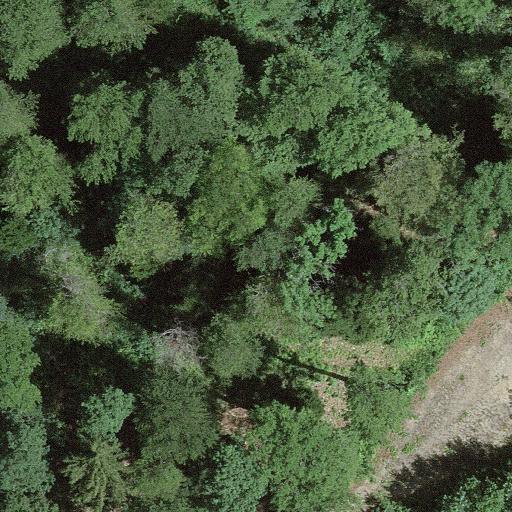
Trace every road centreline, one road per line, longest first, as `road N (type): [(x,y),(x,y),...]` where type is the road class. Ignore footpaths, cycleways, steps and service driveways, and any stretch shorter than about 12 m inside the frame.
road 1 (track): [(0,398),(115,373),(511,337)]
road 2 (track): [(511,356),(374,511)]
